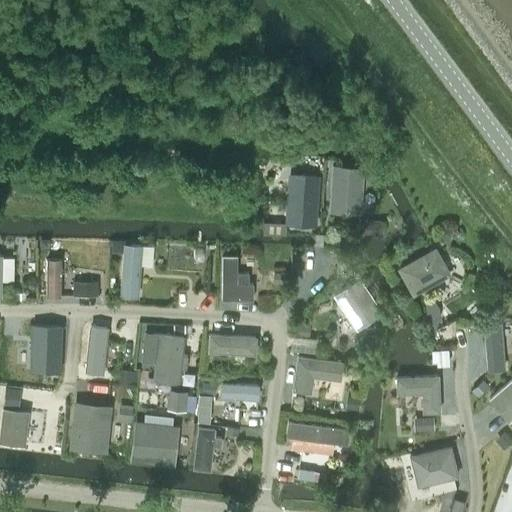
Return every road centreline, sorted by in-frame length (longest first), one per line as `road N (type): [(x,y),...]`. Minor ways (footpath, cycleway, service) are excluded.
road 1 (unclassified): [(233,511),(0,486)]
road 2 (tertiary): [(511,164),(389,0)]
